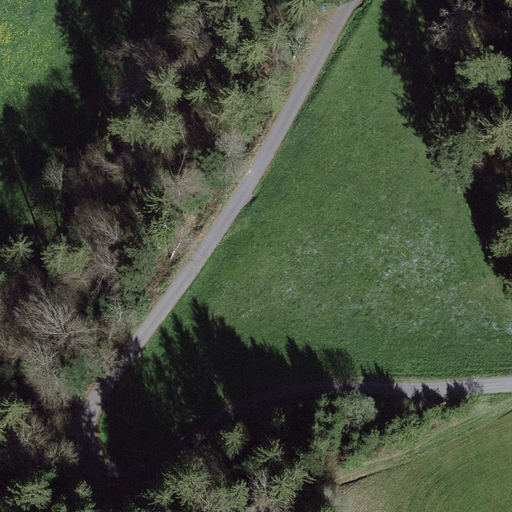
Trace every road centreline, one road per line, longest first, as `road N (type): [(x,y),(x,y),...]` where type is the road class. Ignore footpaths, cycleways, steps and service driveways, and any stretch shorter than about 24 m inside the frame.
road 1 (unclassified): [(511,381),(277,392),(125,478),(96,473),(81,453),(91,403),(243,190),(349,0)]
road 2 (unclassified): [(0,327),(203,0)]
road 3 (track): [(277,511),(511,401)]
